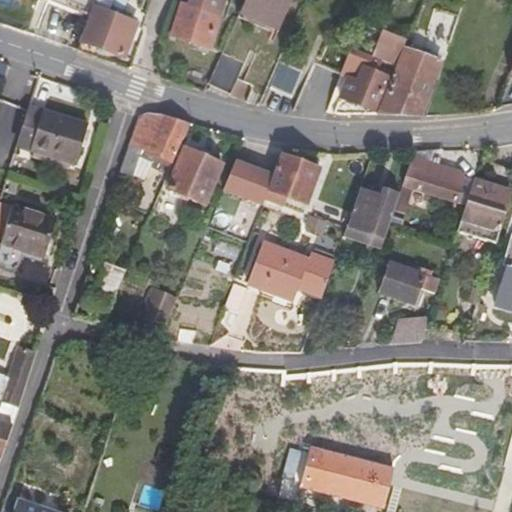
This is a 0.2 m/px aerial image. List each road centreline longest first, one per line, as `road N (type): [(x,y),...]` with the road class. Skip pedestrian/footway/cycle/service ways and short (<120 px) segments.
road 1 (tertiary): [(0,45),(280,130)]
road 2 (residential): [(280,130),(415,138),(511,123)]
